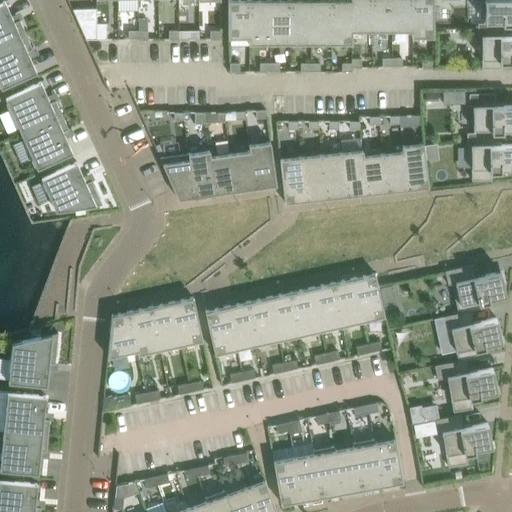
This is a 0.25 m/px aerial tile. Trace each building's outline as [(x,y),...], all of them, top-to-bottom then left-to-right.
[(5,0),(0,2),(0,45),(26,33),(20,20),(20,19),(14,21),(12,15),(5,0)] [(249,0),(228,0),(228,37),(249,37),(249,0)] [(249,0),(249,37),(249,43),(270,43),(269,0),(249,0)] [(290,0),(269,0),(270,43),(290,43),(290,0)] [(310,0),(290,0),(290,43),(311,43),(310,0)] [(330,0),(310,0),(311,43),(331,43),(330,0)] [(330,0),(331,43),(352,43),(352,30),(351,30),(351,0),(330,0)] [(371,0),(351,0),(351,30),(352,30),(372,30),(371,0)] [(392,0),(371,0),(372,30),(392,30),(392,0)] [(412,0),(392,0),(392,30),(412,30),(413,30),(412,0)] [(412,0),(413,30),(412,30),(412,36),(434,36),(433,0),(412,0)] [(511,0),(484,0),(485,22),(504,22),(504,24),(511,23),(511,0)] [(97,23),(97,17),(77,17),(86,39),(97,39),(97,38),(97,30),(97,23)] [(485,22),(478,22),(478,36),(482,36),(482,68),(501,68),(501,62),(511,61),(511,59),(511,58),(511,35),(504,35),(504,24),(504,22),(485,22)] [(107,30),(97,30),(97,38),(107,38),(107,30)] [(26,33),(0,45),(0,84),(1,87),(37,71),(31,57),(28,51),(33,48),(33,47),(26,33)] [(41,81),(6,97),(11,108),(19,126),(21,132),(62,114),(56,100),(56,99),(50,102),(48,95),(41,81)] [(443,90),(443,103),(464,102),(464,90),(443,90)] [(495,92),(469,93),(469,107),(473,107),(474,132),(493,131),(503,131),(502,128),(511,128),(511,105),(495,105),(495,92)] [(265,109),(256,110),(256,117),(266,117),(265,109)] [(245,111),(236,111),(236,119),(246,118),(245,111)] [(205,112),(195,112),(195,123),(205,123),(205,122),(205,119),(205,112)] [(225,112),(205,112),(205,119),(205,122),(225,121),(225,112)] [(62,114),(21,132),(24,138),(32,156),(37,168),(73,152),(66,137),(63,131),(69,129),(69,128),(62,114)] [(156,114),(146,116),(148,125),(158,123),(156,114)] [(421,115),(400,115),(400,123),(400,126),(422,124),(421,115)] [(474,132),(467,132),(467,146),(471,146),(472,179),(491,179),(491,171),(501,170),(501,168),(511,167),(511,144),(493,145),(493,131),(474,132)] [(270,141),(249,144),(250,150),(256,187),(276,184),(270,141)] [(424,143),(402,145),(402,151),(403,151),(407,188),(428,186),(424,143)] [(363,149),(342,152),(347,195),(367,193),(363,155),(363,149)] [(210,150),(189,153),(195,196),(215,193),(210,156),(211,156),(210,150)] [(250,150),(230,153),(235,190),(256,187),(250,150)] [(402,151),(383,153),(387,191),(407,188),(403,151),(402,151)] [(342,152),(321,154),(326,197),(347,195),(342,152)] [(189,153),(160,157),(178,198),(195,196),(189,153)] [(211,156),(210,156),(215,193),(235,190),(230,153),(211,156)] [(363,155),(367,193),(387,191),(383,153),(363,155)] [(321,154),(301,156),(306,199),(326,197),(321,154)] [(301,156),(280,158),(285,202),(306,199),(301,156)] [(77,161),(41,177),(43,180),(51,198),(56,209),(85,206),(102,204),(92,180),(92,179),(86,182),(83,175),(77,161)] [(75,207),(76,214),(86,213),(85,206),(75,207)] [(474,264),(445,270),(448,284),(452,283),(458,312),(470,310),(481,307),(480,302),(490,300),(489,298),(506,294),(501,271),(477,277),(474,264)] [(375,273),(354,278),(363,320),(385,315),(375,273)] [(354,278),(333,282),(342,325),(363,320),(354,278)] [(333,282),(312,287),(321,329),(342,325),(333,282)] [(392,284),(379,287),(382,301),(395,298),(392,284)] [(312,287),(291,292),(300,334),(321,329),(312,287)] [(291,292),(269,296),(279,339),(300,334),(291,292)] [(269,296),(248,301),(258,343),(279,339),(269,296)] [(194,297),(172,301),(181,344),(203,339),(197,312),(194,297)] [(172,301),(150,306),(160,349),(181,344),(172,301)] [(248,301),(227,306),(237,348),(258,343),(248,301)] [(150,306),(129,311),(137,350),(138,353),(160,349),(150,306)] [(227,306),(206,310),(215,353),(237,348),(227,306)] [(458,312),(445,315),(448,329),(452,328),(459,360),(466,359),(478,356),(476,349),(485,347),(484,344),(502,340),(497,318),(473,323),(470,310),(458,312)] [(111,328),(108,356),(109,356),(137,350),(129,311),(112,315),(111,328)] [(12,343),(8,381),(47,385),(49,363),(55,363),(58,331),(41,336),(12,342),(12,343)] [(380,341),(368,343),(370,351),(382,349),(380,341)] [(368,343),(356,346),(358,354),(370,351),(368,343)] [(338,350),(326,353),(328,361),(340,358),(338,350)] [(326,353),(314,355),(316,363),(328,361),(326,353)] [(296,359),(284,362),(286,370),(298,367),(296,359)] [(459,360),(435,366),(439,380),(448,377),(456,412),(475,407),(473,398),(482,395),(481,393),(499,389),(493,366),(469,372),(466,359),(459,360)] [(284,362),(272,364),(274,373),(286,370),(284,362)] [(254,369),(242,371),(243,379),(255,377),(254,369)] [(242,371),(230,374),(232,382),(243,379),(242,371)] [(201,380),(190,383),(191,391),(203,388),(201,380)] [(190,383),(178,385),(180,393),(191,391),(190,383)] [(159,389),(147,392),(149,400),(160,398),(159,389)] [(0,391),(0,430),(4,430),(48,435),(50,419),(44,418),(46,396),(7,392),(0,391)] [(147,392),(135,395),(137,403),(149,400),(147,392)] [(103,397),(102,407),(103,411),(117,408),(114,394),(105,397),(103,397)] [(380,402),(367,404),(368,413),(382,410),(380,402)] [(437,403),(423,406),(425,419),(440,416),(437,403)] [(367,404),(353,407),(355,415),(368,413),(367,404)] [(339,410),(327,413),(329,421),(341,418),(339,410)] [(327,413),(316,415),(317,423),(329,421),(327,413)] [(462,415),(436,420),(438,431),(438,432),(442,432),(449,466),(468,463),(466,453),(475,451),(475,448),(492,445),(488,422),(464,427),(462,415)] [(299,419),(288,422),(289,430),(290,434),(302,431),(301,427),(299,419)] [(288,422),(276,424),(277,432),(289,430),(288,422)] [(4,430),(0,466),(0,468),(38,473),(41,450),(47,451),(48,435),(4,430)] [(395,438),(373,442),(381,485),(403,481),(395,438)] [(373,439),(353,442),(353,446),(361,489),(381,485),(373,442),(373,439)] [(333,446),(313,450),(313,453),(321,496),(341,492),(333,449),(333,446)] [(353,446),(333,449),(341,492),(361,489),(353,446)] [(247,452),(235,454),(237,463),(248,460),(247,452)] [(313,453),(293,457),(301,499),(321,496),(313,453)] [(235,454),(223,457),(225,465),(237,463),(235,454)] [(293,457),(274,460),(281,503),(301,499),(293,457)] [(208,464),(196,467),(198,475),(210,472),(208,464)] [(196,467),(184,470),(186,478),(198,475),(196,467)] [(168,473),(156,476),(158,484),(169,481),(168,473)] [(156,476),(144,478),(146,487),(158,484),(156,476)] [(0,479),(0,511),(40,511),(41,506),(35,506),(37,483),(0,479)] [(265,479),(246,486),(255,511),(276,511),(274,505),(265,479)] [(116,485),(115,496),(123,496),(126,496),(127,495),(123,484),(116,485)] [(255,511),(246,486),(227,493),(233,511),(255,511)] [(226,490),(206,497),(208,500),(211,511),(233,511),(227,493),(226,490)] [(211,511),(208,500),(188,507),(190,511),(211,511)]
